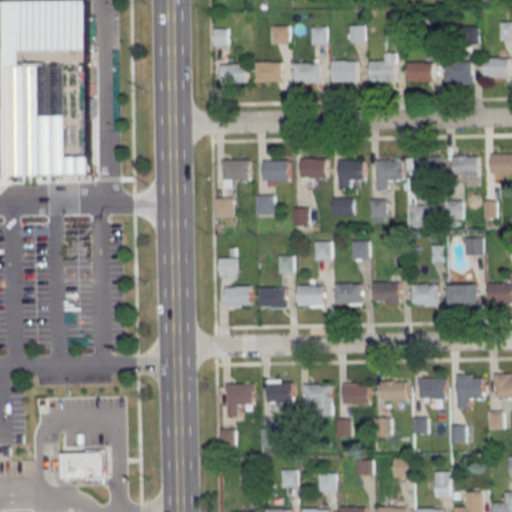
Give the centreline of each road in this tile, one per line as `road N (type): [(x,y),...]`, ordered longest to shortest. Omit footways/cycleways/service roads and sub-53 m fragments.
road 1 (secondary): [(179,511),(169,0)]
road 2 (residential): [(171,124),(511,116)]
road 3 (residential): [(174,349),(511,341)]
